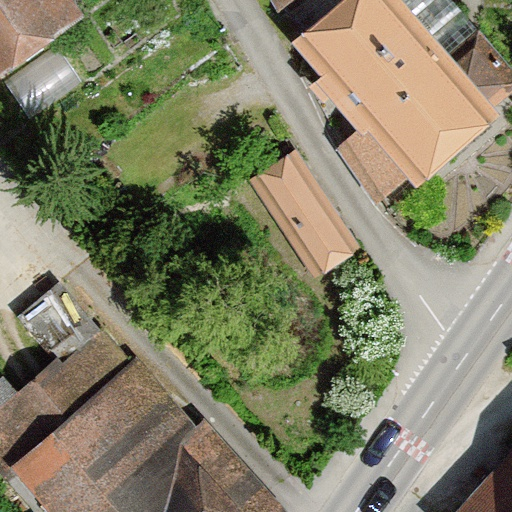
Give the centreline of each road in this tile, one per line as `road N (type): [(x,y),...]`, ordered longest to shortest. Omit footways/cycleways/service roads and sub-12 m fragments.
road 1 (unknown): [(0,191),(310,509)]
road 2 (residential): [(468,349),(197,0)]
road 3 (secondary): [(354,511),(468,349)]
